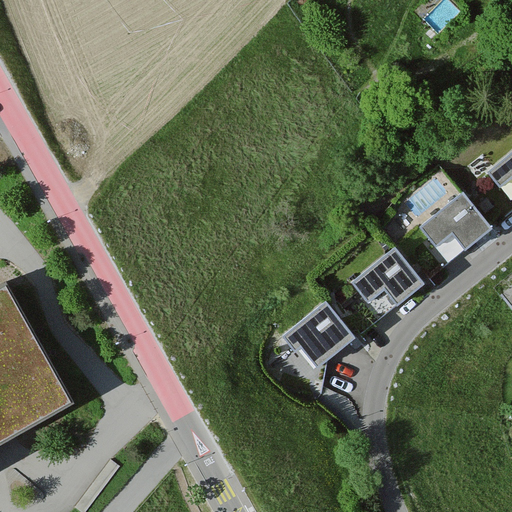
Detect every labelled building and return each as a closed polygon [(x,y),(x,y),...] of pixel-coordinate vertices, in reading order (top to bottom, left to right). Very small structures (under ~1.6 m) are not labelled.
[(511,154),(487,175),(498,189),(511,177),(511,154)] [(491,228),(464,195),(419,232),(430,246),(448,232),(463,251),(491,228)] [(423,282),(396,249),(351,285),(365,302),(382,288),(395,304),(423,282)] [(511,276),(496,290),(511,309),(511,276)] [(8,286),(0,291),(0,454),(76,406),(8,286)] [(353,338),(326,305),(281,342),(292,355),(299,350),(315,369),(353,338)] [(112,459),(75,507),(81,511),(84,511),(120,465),(112,459)]
